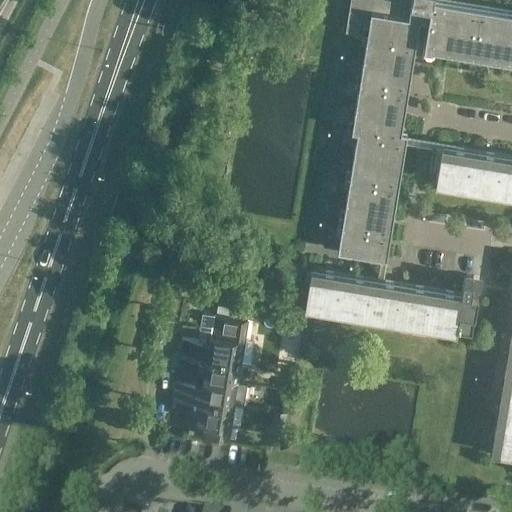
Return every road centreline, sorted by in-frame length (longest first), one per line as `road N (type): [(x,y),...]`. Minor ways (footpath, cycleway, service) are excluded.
road 1 (primary): [(0,409),(129,38)]
road 2 (residential): [(235,482),(405,511)]
road 3 (residential): [(138,468),(165,318)]
